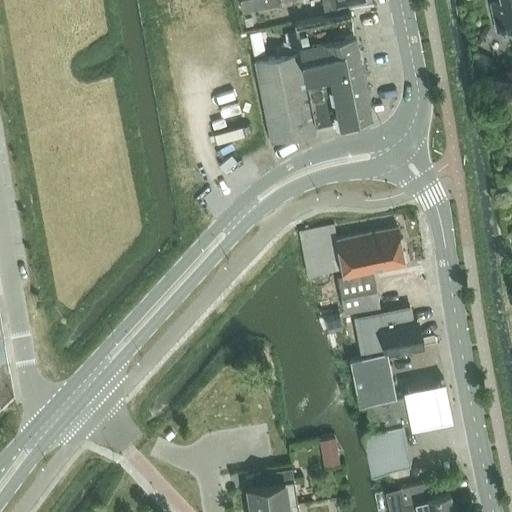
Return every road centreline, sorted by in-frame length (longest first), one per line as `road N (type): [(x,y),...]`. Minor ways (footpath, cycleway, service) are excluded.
road 1 (tertiary): [(396,144),(326,154),(271,179),(54,410)]
road 2 (tertiary): [(78,409),(261,209),(313,181),(383,164),(396,144)]
road 3 (tertiary): [(493,511),(439,217),(396,144)]
road 4 (residential): [(54,410),(34,387),(0,205)]
road 5 (unknown): [(248,221),(232,214),(215,172),(191,66)]
road 6 (tertiary): [(396,144),(418,98),(400,0)]
road 7 (tertiary): [(0,502),(78,409)]
